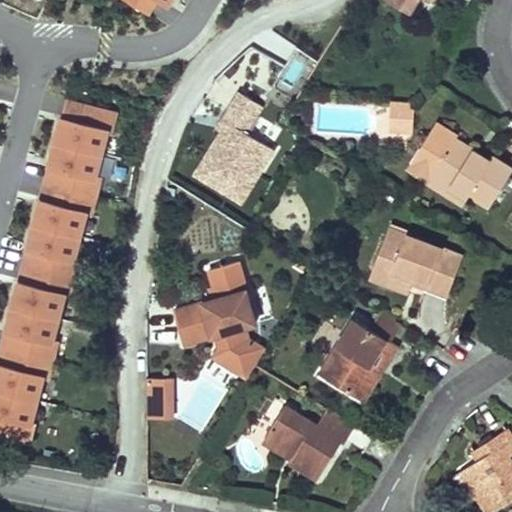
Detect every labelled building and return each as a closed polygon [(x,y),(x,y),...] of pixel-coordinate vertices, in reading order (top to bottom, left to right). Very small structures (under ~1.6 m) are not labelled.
[(127,0),(152,15),(161,0),(163,0),(173,5),(176,0),(127,0)] [(396,0),(412,10),(417,0),(396,0)] [(213,126),(218,129),(191,172),(241,203),(275,149),(246,131),(263,106),(236,89),(213,126)] [(0,346),(0,434),(37,444),(127,114),(68,95),(0,346)] [(415,105),(393,104),(391,131),(413,132),(415,105)] [(456,135),(436,122),(406,169),(425,181),(430,174),(468,197),(470,194),(490,206),(511,170),(511,167),(492,155),(490,159),(455,137),(456,135)] [(468,197),(430,174),(425,181),(463,205),(468,197)] [(406,234),(389,227),(385,237),(403,243),(406,234)] [(403,243),(385,237),(374,266),(391,272),(389,278),(411,286),(413,281),(415,277),(420,279),(419,283),(448,294),(463,256),(406,234),(403,243)] [(240,258),(205,268),(212,292),(196,296),(197,298),(171,305),(183,345),(212,336),(212,334),(256,322),(247,289),(248,288),(240,258)] [(391,272),(374,266),(371,276),(409,291),(411,286),(389,278),(391,272)] [(370,327),(355,318),(320,373),(357,396),(374,368),(369,365),(377,352),(389,359),(398,344),(391,340),(402,324),(380,311),(370,327)] [(389,359),(377,352),(369,365),(374,368),(357,396),(363,400),(389,359)] [(149,377),(149,416),(176,416),(176,377),(149,377)] [(289,404),(265,443),(291,459),(289,462),(319,481),(343,442),(346,444),(357,426),(329,409),(320,423),(289,404)] [(511,437),(506,429),(494,436),(508,458),(511,455),(511,437)] [(494,436),(480,445),(486,454),(477,460),(462,470),(463,471),(479,497),(488,511),(491,511),(511,499),(511,463),(508,458),(494,436)] [(480,445),(471,451),(477,460),(486,454),(480,445)] [(463,471),(453,477),(470,503),(479,497),(463,471)]
